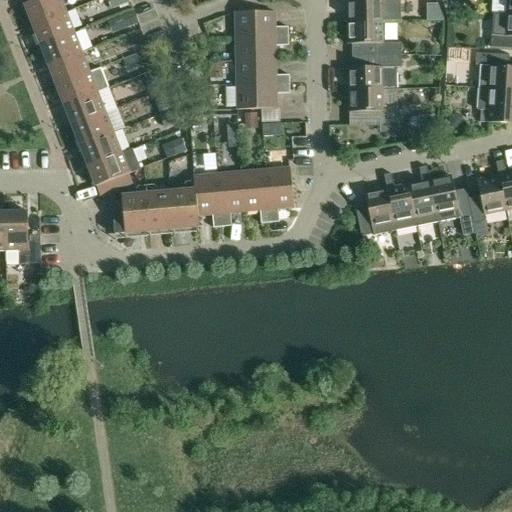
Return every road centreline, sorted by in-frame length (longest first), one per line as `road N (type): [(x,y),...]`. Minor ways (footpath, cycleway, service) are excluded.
road 1 (residential): [(60,185),(88,261),(290,242),(325,175)]
road 2 (residential): [(325,175),(511,137)]
road 3 (residential): [(325,175),(320,0)]
